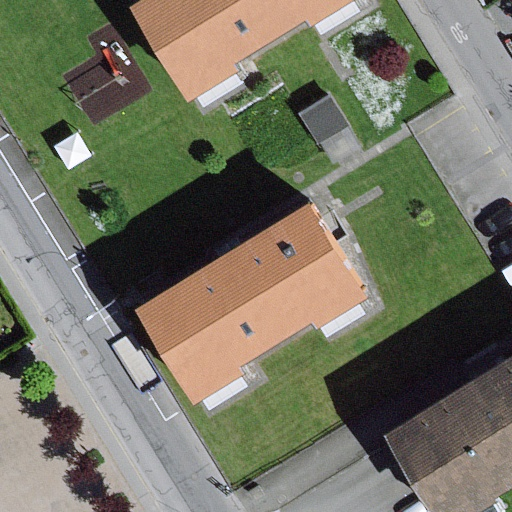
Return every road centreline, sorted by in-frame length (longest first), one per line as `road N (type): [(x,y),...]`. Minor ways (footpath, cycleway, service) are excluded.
road 1 (residential): [(0,191),(191,511)]
road 2 (residential): [(442,0),(511,107)]
